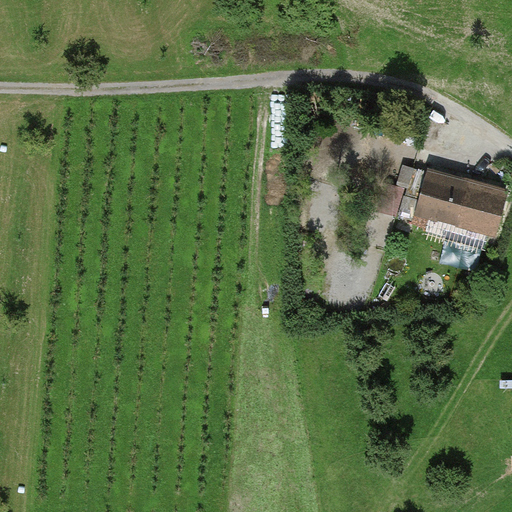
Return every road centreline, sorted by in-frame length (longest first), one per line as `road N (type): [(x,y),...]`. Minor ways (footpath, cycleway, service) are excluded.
road 1 (track): [(511,156),(415,88),(374,80),(0,88)]
road 2 (track): [(511,322),(390,511)]
